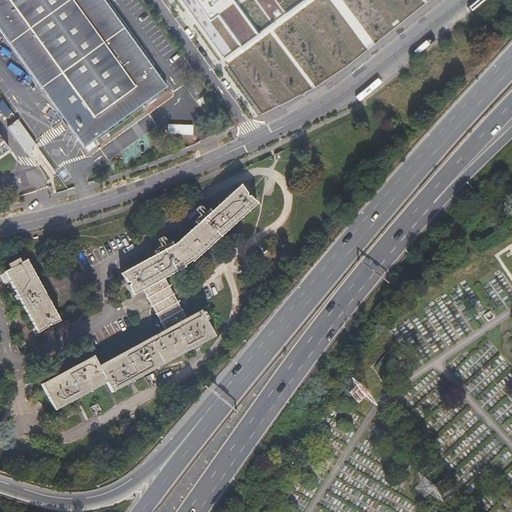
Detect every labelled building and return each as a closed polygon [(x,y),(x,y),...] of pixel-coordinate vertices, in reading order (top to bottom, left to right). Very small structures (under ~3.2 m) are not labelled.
[(103,0),(0,0),(0,30),(84,147),(166,88),(103,0)] [(179,0),(189,13),(205,34),(222,59),(302,0),(179,0)] [(18,120),(8,127),(27,152),(36,145),(18,120)] [(0,157),(9,151),(0,137),(0,157)] [(142,286),(165,278),(189,265),(258,203),(241,184),(176,248),(122,276),(130,290),(142,286)] [(28,316),(55,311),(27,261),(5,274),(28,316)] [(142,286),(130,290),(134,299),(144,293),(165,331),(100,367),(95,357),(44,385),(58,412),(109,384),(114,394),(217,336),(207,317),(209,316),(206,311),(204,312),(202,310),(188,318),(165,278),(142,286)] [(55,311),(28,316),(38,335),(61,322),(55,311)]
